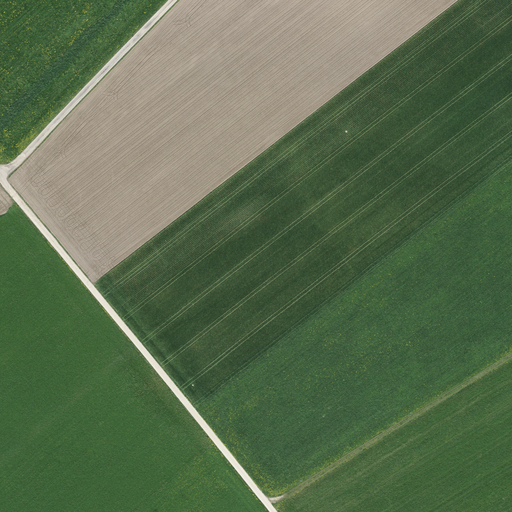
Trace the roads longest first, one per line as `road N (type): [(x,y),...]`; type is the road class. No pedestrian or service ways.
road 1 (track): [(273,511),(0,182)]
road 2 (track): [(0,179),(173,0)]
